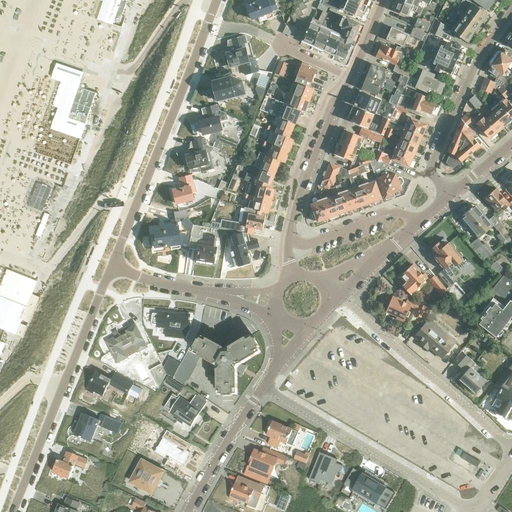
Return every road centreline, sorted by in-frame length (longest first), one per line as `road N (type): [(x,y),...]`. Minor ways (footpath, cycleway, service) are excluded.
road 1 (tertiary): [(264,385),(474,510),(511,457)]
road 2 (tertiary): [(215,0),(112,267)]
road 3 (tertiary): [(112,267),(12,511)]
road 4 (tertiary): [(511,450),(337,295)]
road 5 (residential): [(511,10),(478,58),(432,165),(450,197)]
road 6 (residential): [(289,238),(297,199),(351,78)]
road 7 (tertiary): [(189,511),(264,385)]
road 8 (residential): [(421,221),(394,213),(309,244),(289,238)]
